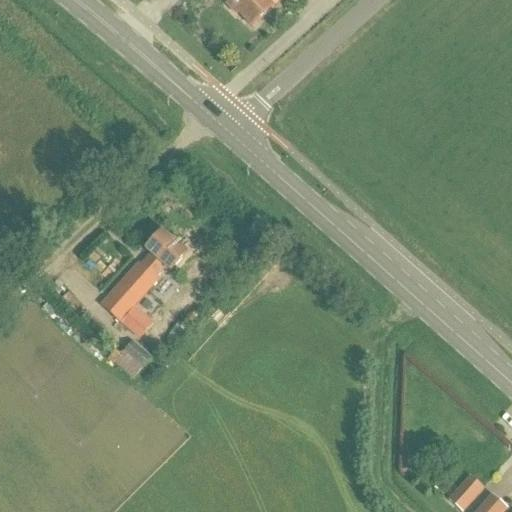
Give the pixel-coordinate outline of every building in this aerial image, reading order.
[(225,0),(252,29),(273,9),(282,0),(225,0)] [(170,273),(186,255),(162,233),(146,251),(150,255),(139,267),(137,265),(98,309),(119,326),(158,282),(156,281),(166,269),(170,273)] [(187,297),(192,291),(186,285),(180,291),(187,297)] [(133,381),(139,373),(152,359),(133,343),(114,365),(133,381)] [(460,511),(464,511),(484,489),(470,477),(449,502),(460,511)] [(506,511),(508,510),(491,496),(477,511),(506,511)]
